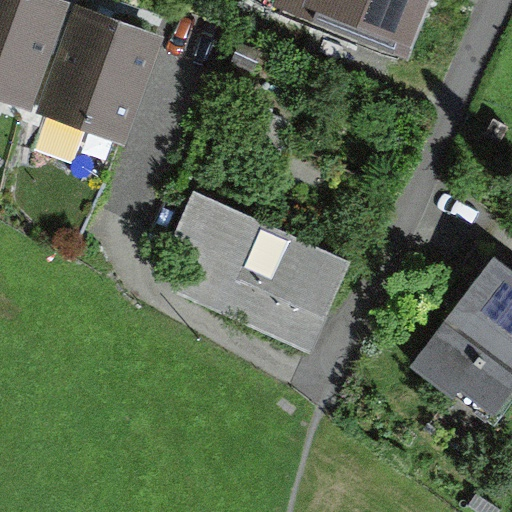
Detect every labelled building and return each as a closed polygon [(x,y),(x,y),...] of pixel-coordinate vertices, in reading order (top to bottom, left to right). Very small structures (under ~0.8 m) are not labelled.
[(0,0),(0,95),(34,108),(68,16),(22,0),(0,0)] [(317,0),(402,28),(411,0),(317,0)] [(34,108),(115,137),(149,46),(68,16),(34,108)] [(164,281),(235,314),(270,237),(199,205),(164,281)] [(511,251),(483,233),(410,345),(492,397),(511,365),(511,251)] [(235,314),(306,346),(341,269),(270,237),(235,314)]
